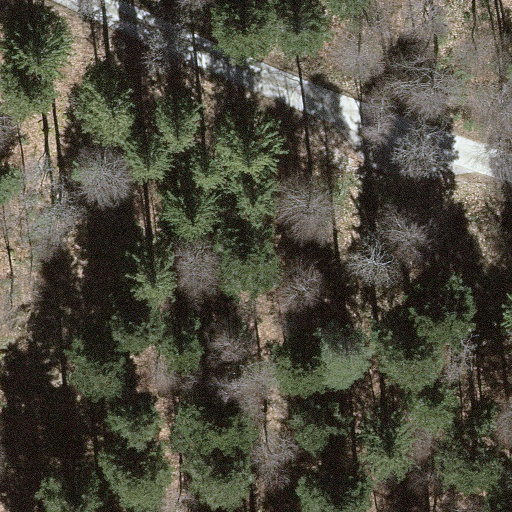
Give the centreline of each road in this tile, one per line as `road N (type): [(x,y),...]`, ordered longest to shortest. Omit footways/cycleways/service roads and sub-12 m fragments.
road 1 (track): [(96,0),(267,77),(511,171)]
road 2 (track): [(283,511),(511,275)]
